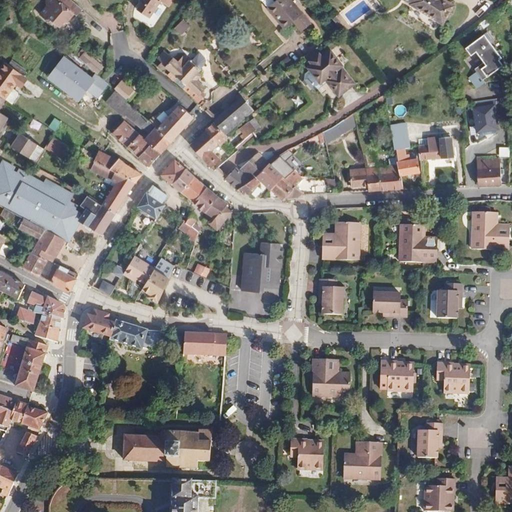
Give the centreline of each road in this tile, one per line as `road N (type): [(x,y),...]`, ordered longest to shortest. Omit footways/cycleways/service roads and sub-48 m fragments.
road 1 (unclassified): [(76,303),(65,395),(9,511)]
road 2 (residential): [(79,292),(149,320),(293,332)]
road 3 (residential): [(299,204),(511,193)]
road 4 (residential): [(293,332),(495,341)]
road 5 (residential): [(79,292),(128,202),(176,149)]
road 6 (residential): [(176,149),(205,118),(119,50),(115,33)]
road 7 (residential): [(176,149),(245,204),(299,204)]
road 8 (unknown): [(471,194),(473,153),(506,126),(498,76)]
road 9 (residential): [(299,204),(293,332)]
